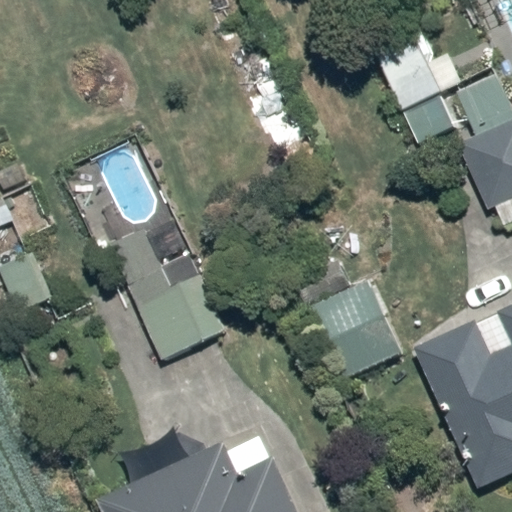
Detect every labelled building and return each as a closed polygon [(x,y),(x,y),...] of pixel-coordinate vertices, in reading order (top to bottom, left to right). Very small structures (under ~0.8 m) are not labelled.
[(460,87),(435,20),(382,40),(407,107),(460,87)] [(511,93),(504,75),(462,92),(478,130),(511,115),(511,93)] [(409,114),(422,144),(462,126),(449,96),(409,114)] [(511,131),(507,123),(461,147),(494,208),(505,203),(511,216),(511,131)] [(198,246),(127,278),(165,363),(236,331),(198,246)] [(32,248),(0,261),(0,268),(21,317),(56,302),(32,248)] [(352,282),(339,256),(295,276),(308,303),(352,282)] [(394,357),(359,288),(316,310),(351,379),(394,357)] [(511,311),(419,350),(487,494),(511,482),(511,311)] [(228,449),(103,504),(106,511),(302,511),(281,461),(242,479),(228,449)]
